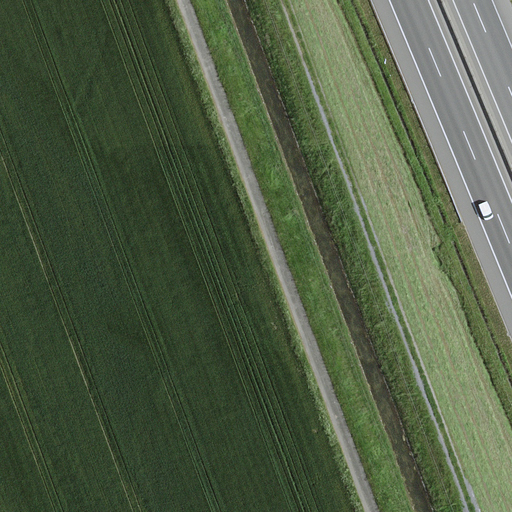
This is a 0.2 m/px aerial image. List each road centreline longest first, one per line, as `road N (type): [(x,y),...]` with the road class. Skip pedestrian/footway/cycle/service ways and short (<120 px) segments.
road 1 (unclassified): [(373,511),(183,0)]
road 2 (track): [(471,511),(283,0)]
road 3 (motorway): [(409,0),(511,248)]
